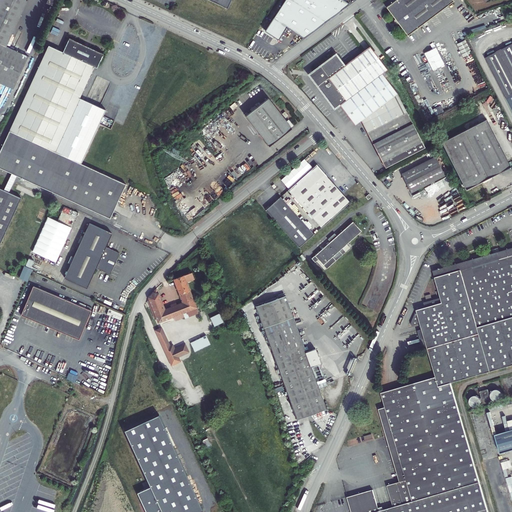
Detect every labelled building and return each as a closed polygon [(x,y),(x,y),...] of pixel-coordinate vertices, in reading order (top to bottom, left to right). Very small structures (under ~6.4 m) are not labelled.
[(0,0),(0,83),(14,90),(29,57),(6,47),(27,0),(0,0)] [(349,5),(341,0),(285,0),(264,33),(279,42),(288,27),(303,37),(349,5)] [(395,0),(386,7),(394,18),(394,20),(394,21),(394,22),(395,23),(396,24),(397,24),(399,24),(407,35),(453,1),(452,0),(395,0)] [(0,168),(110,219),(126,184),(81,164),(55,152),(80,98),(94,67),(97,68),(103,54),(69,38),(63,52),(49,46),(9,131),(0,151),(0,168)] [(456,43),(463,56),(471,52),(465,39),(456,43)] [(511,105),(511,44),(487,56),(511,105)] [(339,104),(342,108),(383,75),(381,73),(386,69),(369,46),(344,65),(335,54),(319,66),(320,67),(318,69),(317,72),(316,74),(315,77),(316,80),(317,82),(318,85),(317,86),(334,108),(339,104)] [(320,67),(319,66),(308,74),(317,86),(318,85),(317,82),(316,80),(315,77),(316,74),(317,72),(318,69),(320,67)] [(396,93),(383,75),(342,108),(355,125),(361,120),(396,93)] [(424,146),(396,93),(361,120),(385,167),(424,146)] [(106,110),(80,98),(55,152),(81,164),(106,110)] [(267,98),(244,115),(267,146),(290,128),(267,98)] [(511,164),(489,120),(444,143),(469,189),(511,166),(511,164)] [(414,194),(447,176),(437,157),(404,174),(414,194)] [(351,203),(318,165),(290,190),(323,228),(351,203)] [(0,241),(20,197),(0,187),(0,241)] [(412,195),(415,202),(427,196),(423,189),(412,195)] [(298,247),(313,234),(281,197),(266,210),(298,247)] [(353,222),(328,245),(326,242),(319,248),(321,251),(315,256),(324,266),(333,257),(336,261),(346,252),(343,248),(361,232),(353,222)] [(90,224),(65,278),(87,288),(96,268),(110,274),(119,254),(106,247),(112,234),(90,224)] [(511,248),(433,271),(441,298),(424,303),(425,307),(417,310),(411,324),(412,326),(420,324),(422,329),(427,349),(435,375),(382,391),(386,406),(379,408),(400,481),(387,485),(393,505),(379,510),(373,489),(347,497),(351,511),(489,511),(451,384),(511,366),(511,248)] [(19,278),(28,280),(31,268),(23,266),(19,278)] [(156,290),(148,298),(158,323),(172,317),(174,321),(184,317),(182,313),(195,308),(185,283),(193,280),(190,273),(173,280),(183,303),(176,306),(175,303),(170,306),(171,308),(164,310),(156,290)] [(91,310),(33,286),(21,315),(79,340),(91,310)] [(326,408),(310,365),(319,362),(313,348),(305,351),(284,295),(255,306),(296,419),(326,408)] [(195,308),(182,313),(184,317),(184,319),(197,313),(195,308)] [(218,314),(209,318),(214,327),(222,323),(218,314)] [(162,328),(156,331),(172,366),(181,362),(179,358),(175,349),(173,345),(170,346),(162,328)] [(417,331),(423,350),(427,349),(422,329),(417,331)] [(191,343),(195,352),(210,344),(206,336),(191,343)] [(175,349),(179,358),(190,353),(185,344),(175,349)] [(493,389),(491,397),(501,400),(503,392),(493,389)] [(480,404),(480,396),(471,395),(471,404),(480,404)] [(197,511),(202,510),(158,414),(124,430),(150,486),(137,492),(146,511),(197,511)] [(511,430),(495,435),(501,454),(511,450),(511,430)] [(43,504),(51,508),(53,503),(45,499),(43,504)]
